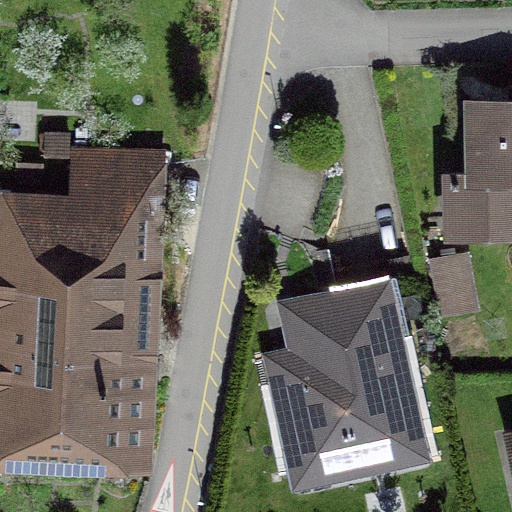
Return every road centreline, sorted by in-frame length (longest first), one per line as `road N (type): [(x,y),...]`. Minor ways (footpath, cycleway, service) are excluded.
road 1 (residential): [(167,511),(262,42)]
road 2 (residential): [(262,42),(511,32)]
